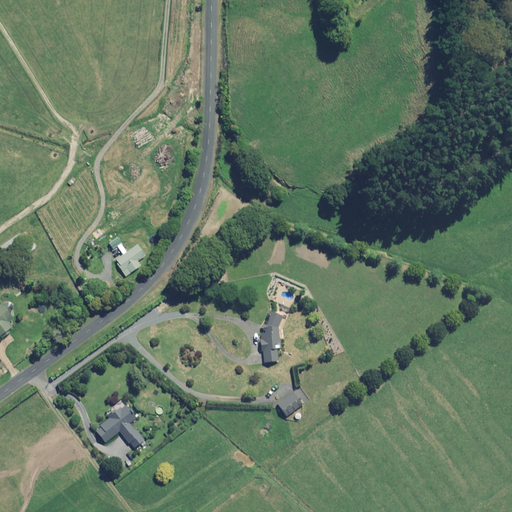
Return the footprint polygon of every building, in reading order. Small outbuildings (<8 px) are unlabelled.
[(38,223),(50,243),(58,247),(59,246),(59,237),(47,217),(38,223)] [(35,242),(27,230),(1,247),(4,252),(16,244),(20,249),(21,248),(26,255),(37,248),(33,243),(35,242)] [(118,237),(109,243),(113,250),(118,246),(124,255),(117,260),(121,266),(120,266),(126,276),(142,266),(138,261),(146,256),(139,245),(128,252),(118,237)] [(73,260),(66,260),(66,275),(78,275),(82,275),(82,264),(73,264),(73,260)] [(4,299),(0,301),(0,337),(11,330),(5,321),(11,317),(15,314),(4,299)] [(264,338),(261,338),(262,352),(265,352),(265,363),(280,362),(279,348),(282,348),(281,325),(284,317),(273,312),(268,324),(263,325),(264,338)] [(44,399),(40,392),(34,396),(39,403),(44,399)] [(304,405),(295,393),(278,404),(287,417),(304,405)] [(138,418),(126,403),(119,409),(118,407),(107,416),(110,418),(101,426),(102,427),(97,431),(106,443),(120,431),(135,449),(145,440),(131,423),(138,418)]
